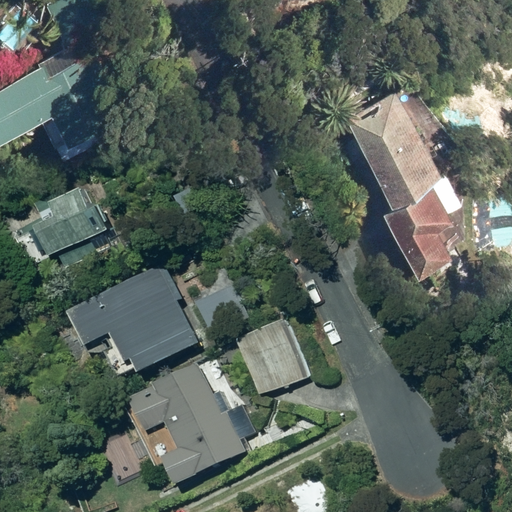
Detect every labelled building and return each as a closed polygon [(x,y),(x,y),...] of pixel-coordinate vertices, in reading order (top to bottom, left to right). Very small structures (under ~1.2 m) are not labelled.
[(60,0),(54,4),(74,42),(119,18),(108,0),(60,0)] [(0,51),(0,136),(3,142),(50,117),(69,159),(136,123),(101,49),(80,60),(72,45),(48,58),(49,62),(26,75),(0,51)] [(397,208),(435,280),(469,260),(456,237),(463,232),(462,228),(468,225),(445,185),(456,179),(407,91),(361,117),(405,203),(397,208)] [(26,235),(49,282),(65,275),(63,270),(75,264),(80,275),(110,261),(105,249),(125,238),(115,216),(110,220),(98,198),(74,209),(70,202),(50,212),(54,220),(26,235)] [(148,366),(155,380),(215,349),(175,274),(87,320),(104,352),(127,340),(142,369),(148,366)] [(252,344),(275,400),(318,383),(295,326),(252,344)] [(178,465),(192,490),(256,457),(248,442),(263,434),(249,409),(233,417),(209,370),(171,390),(172,392),(147,406),(163,438),(180,429),(193,457),(178,465)]
